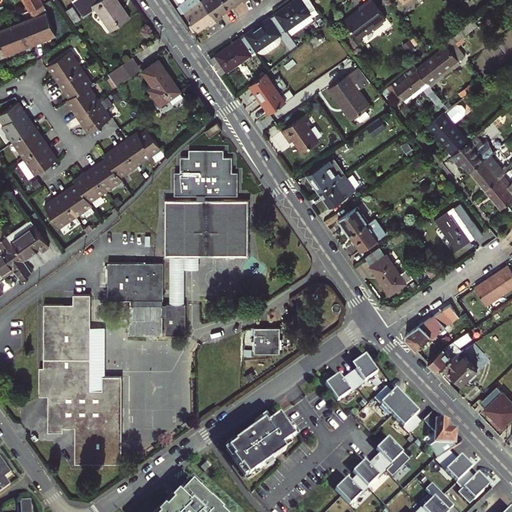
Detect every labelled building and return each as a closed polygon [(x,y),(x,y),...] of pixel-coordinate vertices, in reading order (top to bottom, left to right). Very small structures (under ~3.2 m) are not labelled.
[(26,0),(30,7),(31,8),(44,3),(42,0),(26,0)] [(73,0),(85,16),(97,8),(113,29),(120,24),(123,28),(134,20),(118,0),(73,0)] [(184,10),(198,0),(182,0),(179,2),(184,10)] [(200,0),(184,11),(192,23),(211,10),(204,0),(200,0)] [(204,0),(211,10),(218,5),(223,13),(231,7),(226,0),(204,0)] [(316,9),(310,0),(295,0),(276,13),(277,14),(287,29),(289,27),(294,24),(298,30),(312,19),(308,14),(311,12),(316,9)] [(355,38),(371,27),(374,28),(380,24),(380,20),(385,17),(372,0),(366,0),(357,6),(359,10),(353,14),(352,12),(342,19),(355,38)] [(44,3),(31,8),(34,15),(0,28),(0,55),(57,34),(47,11),(48,11),(44,3)] [(69,7),(75,20),(82,17),(75,4),(69,7)] [(218,5),(211,10),(218,20),(225,15),(223,13),(218,5)] [(211,10),(192,23),(197,30),(210,22),(211,25),(218,20),(211,10)] [(270,18),(246,34),(247,35),(257,50),(287,29),(277,14),(271,18),(270,18)] [(460,61),(466,56),(456,43),(479,26),(474,20),(445,43),(448,47),(418,69),(427,81),(429,82),(459,59),(460,61)] [(294,24),(289,27),(293,33),(298,30),(294,24)] [(257,50),(247,35),(240,39),(217,55),(228,70),(257,50)] [(55,74),(60,82),(82,66),(71,51),(70,50),(51,63),(57,73),(55,74)] [(132,57),(127,60),(135,73),(138,71),(141,69),(132,57)] [(181,89),(160,59),(143,71),(154,86),(151,88),(150,88),(161,104),(181,89)] [(107,74),(116,87),(135,73),(127,60),(107,74)] [(82,66),(60,82),(64,87),(66,86),(74,96),(91,85),(93,83),(82,66)] [(330,89),(352,121),(372,108),(361,91),(370,86),(358,69),(330,89)] [(418,69),(391,91),(399,102),(427,81),(418,69)] [(266,73),(251,85),(270,112),(287,101),(266,73)] [(496,83),(491,76),(485,81),(469,93),(464,98),(449,109),(444,113),(430,124),(454,152),(467,141),(451,121),(455,118),(450,113),(453,111),(455,114),(496,83)] [(91,85),(74,96),(70,99),(76,107),(75,109),(80,116),(102,101),(91,85)] [(427,89),(430,94),(435,90),(431,86),(427,89)] [(283,93),(286,99),(295,94),(291,88),(283,93)] [(460,93),(464,98),(469,93),(465,89),(460,93)] [(435,90),(430,94),(441,109),(446,105),(435,90)] [(102,101),(80,116),(84,121),(85,120),(92,129),(112,115),(102,101)] [(4,125),(15,141),(35,128),(38,126),(33,119),(30,120),(23,112),(17,103),(0,115),(0,116),(5,124),(4,125)] [(446,105),(441,109),(444,113),(449,109),(446,105)] [(311,118),(307,113),(283,130),(291,141),(294,139),(303,152),(320,140),(307,121),(311,118)] [(368,127),(374,136),(387,127),(381,118),(368,127)] [(223,128),(218,122),(211,127),(211,126),(206,130),(210,137),(223,128)] [(35,128),(15,141),(26,157),(49,141),(44,135),(41,137),(35,128)] [(129,138),(123,142),(138,164),(154,153),(140,134),(131,140),(129,138)] [(38,172),(57,159),(50,150),(53,148),(49,141),(26,157),(38,172)] [(485,160),(469,141),(455,153),(471,172),(485,160)] [(110,159),(121,176),(138,164),(123,142),(116,147),(117,149),(108,156),(110,159)] [(224,156),(223,149),(189,149),(189,157),(180,157),(180,172),(175,172),(175,195),(197,195),(197,199),(197,203),(190,203),(190,199),(165,199),(165,217),(169,217),(169,237),(165,237),(165,255),(170,254),(190,254),(190,250),(224,249),(224,254),(249,254),(249,236),(245,236),(245,217),(249,217),(249,199),(224,199),(224,203),(206,203),(206,199),(206,194),(238,194),(238,171),(232,171),(232,156),(224,156)] [(485,160),(471,172),(486,190),(510,169),(509,167),(511,165),(508,160),(505,163),(503,160),(497,165),(489,156),(485,160)] [(21,160),(32,176),(38,172),(26,157),(21,160)] [(100,163),(93,168),(108,190),(123,179),(121,176),(110,159),(101,165),(100,163)] [(309,176),(320,192),(340,178),(329,162),(309,176)] [(77,182),(80,185),(91,201),(108,190),(93,168),(86,172),(88,175),(77,182)] [(511,170),(510,169),(486,190),(501,208),(511,198),(511,192),(507,187),(511,184),(507,178),(511,173),(511,170)] [(340,178),(320,192),(330,206),(355,189),(345,174),(340,178)] [(70,188),(62,194),(76,215),(92,204),(91,201),(80,185),(72,190),(70,188)] [(76,215),(62,194),(57,197),(59,200),(49,207),(62,226),(76,215)] [(350,235),(351,235),(369,222),(358,206),(339,220),(350,235)] [(455,208),(437,219),(453,242),(451,243),(455,250),(474,237),(476,241),(484,236),(475,222),(468,227),(455,208)] [(369,222),(351,235),(361,250),(384,234),(373,219),(369,222)] [(15,239),(12,242),(14,245),(24,259),(40,248),(42,251),(49,246),(35,225),(15,238),(15,239)] [(0,270),(2,273),(13,266),(16,270),(22,279),(33,271),(24,259),(14,245),(0,253),(0,270)] [(366,257),(372,265),(387,255),(381,247),(366,257)] [(170,254),(171,302),(185,302),(184,266),(198,266),(198,254),(224,254),(224,249),(190,250),(190,254),(170,254)] [(387,255),(372,265),(390,293),(396,289),(399,292),(402,290),(401,286),(406,282),(414,277),(408,269),(400,274),(387,255)] [(129,333),(164,333),(163,315),(167,315),(167,333),(186,332),(186,302),(185,302),(171,302),(164,302),(164,262),(109,262),(109,299),(131,299),(131,304),(129,304),(129,333)] [(511,270),(508,265),(475,287),(486,305),(511,287),(511,270)] [(13,266),(2,273),(5,277),(16,270),(13,266)] [(75,427),(76,462),(122,462),(122,375),(103,376),(104,389),(91,389),(91,293),(73,294),(74,303),(44,304),(44,367),(40,367),(40,395),(48,395),(49,431),(64,431),(63,427),(75,427)] [(408,348),(461,318),(452,301),(399,332),(408,348)] [(255,324),(255,350),(281,350),(281,324),(255,324)] [(451,358),(459,353),(465,349),(463,346),(477,337),(472,330),(443,349),(429,360),(438,370),(442,367),(451,358)] [(463,358),(459,353),(451,358),(442,367),(450,376),(453,374),(462,383),(468,377),(470,379),(478,373),(476,370),(478,368),(466,356),(463,358)] [(367,356),(353,366),(357,371),(350,376),(360,389),(366,384),(365,383),(379,374),(367,356)] [(340,375),(326,385),(339,402),(352,393),(353,394),(360,389),(350,376),(343,380),(340,375)] [(511,418),(511,400),(498,386),(480,402),(486,408),(485,408),(502,426),(511,418)] [(408,401),(397,389),(393,393),(387,387),(375,399),(381,405),(382,404),(393,416),(408,401)] [(420,413),(408,401),(393,416),(405,428),(404,429),(411,436),(423,423),(416,417),(420,413)] [(429,446),(437,459),(449,451),(455,447),(454,444),(455,431),(435,410),(424,422),(436,434),(435,442),(429,446)] [(271,423),(267,426),(265,422),(250,433),(237,442),(229,448),(228,449),(234,458),(233,459),(233,460),(240,469),(246,478),(247,477),(249,478),(256,473),(258,471),(263,468),(272,462),(273,464),(274,463),(277,461),(275,459),(274,458),(285,451),(283,447),(290,442),(295,438),(289,429),(280,417),(271,423)] [(271,423),(266,417),(248,430),(250,433),(265,422),(267,426),(271,423)] [(292,427),(289,429),(295,438),(298,436),(292,427)] [(235,439),(227,445),(229,448),(237,442),(235,439)] [(411,461),(389,439),(377,450),(381,454),(375,460),(387,472),(393,478),(411,461)] [(290,442),(283,447),(285,451),(292,445),(290,442)] [(228,449),(225,451),(232,461),(233,460),(233,459),(234,458),(228,449)] [(285,451),(274,458),(275,459),(277,461),(287,454),(285,451)] [(437,459),(436,460),(458,483),(469,472),(473,468),(462,456),(458,460),(449,451),(437,459)] [(0,492),(11,485),(5,477),(11,473),(0,457),(0,492)] [(365,462),(353,473),(357,477),(368,488),(380,477),(381,478),(387,472),(375,460),(369,466),(365,462)] [(208,462),(201,468),(205,472),(212,466),(208,462)] [(272,462),(263,468),(266,471),(275,464),(274,463),(273,464),(272,462)] [(246,478),(240,469),(238,470),(247,481),(251,479),(252,480),(261,475),(258,471),(256,473),(249,478),(247,477),(246,478)] [(490,486),(479,474),(475,478),(469,472),(458,483),(457,484),(463,490),(464,489),(475,501),(490,486)] [(347,479),(336,490),(350,506),(362,494),(363,495),(369,489),(368,488),(357,477),(351,483),(347,479)] [(177,495),(161,511),(222,511),(210,501),(192,484),(179,497),(177,495)] [(423,509),(425,511),(448,511),(446,509),(451,503),(440,491),(434,497),(435,498),(423,509)] [(32,511),(32,500),(21,501),(21,511),(32,511)]
